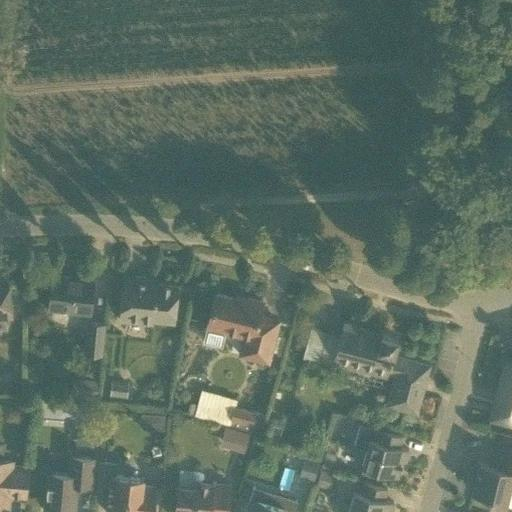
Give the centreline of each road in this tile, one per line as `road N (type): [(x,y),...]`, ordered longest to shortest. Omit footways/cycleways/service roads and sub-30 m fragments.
road 1 (residential): [(478,309),(214,230),(0,235)]
road 2 (residential): [(424,511),(478,309)]
